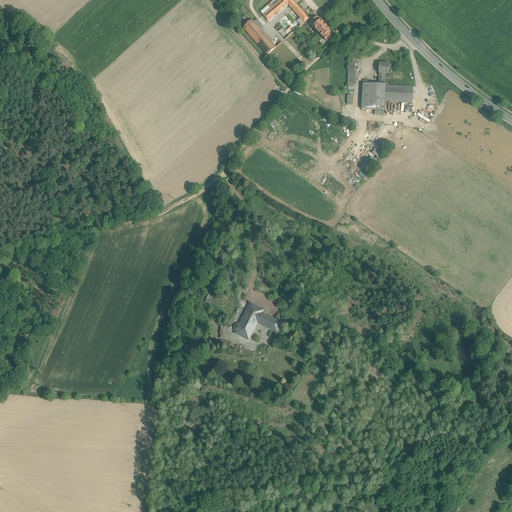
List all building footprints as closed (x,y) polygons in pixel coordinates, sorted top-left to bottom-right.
[(272,0),(260,11),(268,21),(288,4),(293,0),(272,0)] [(297,6),(293,0),(288,4),(293,10),(297,6)] [(309,19),(297,6),(293,10),(304,22),(309,19)] [(321,20),(321,21),(317,17),(310,22),(314,26),(313,27),(323,38),(323,37),(326,41),(333,35),(330,32),(330,31),(327,27),(324,24),(321,20)] [(276,48),(252,20),(243,28),(267,55),(276,48)] [(390,64),(379,64),(379,68),(379,73),(380,73),(385,73),(390,73),(390,64)] [(379,85),(363,84),(362,109),(384,110),(385,102),(385,86),(385,85),(384,85),(379,85)] [(413,87),(385,86),(385,102),(412,103),(413,87)] [(210,295),(206,303),(211,305),(215,297),(210,295)] [(281,323),(249,307),(240,325),(238,325),(237,325),(236,326),(235,327),(235,329),(235,330),(236,331),(243,335),(242,336),(248,339),(257,322),(277,332),(281,323)]
